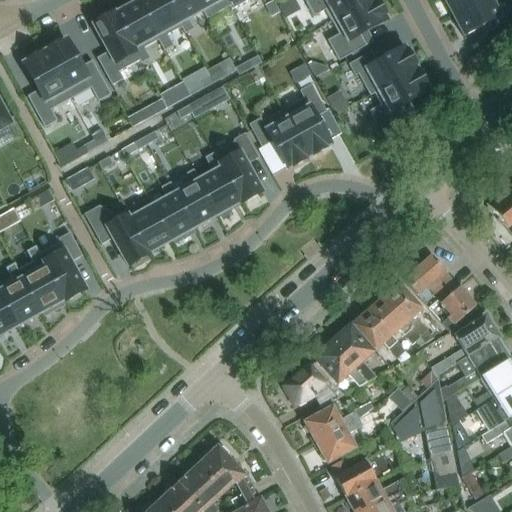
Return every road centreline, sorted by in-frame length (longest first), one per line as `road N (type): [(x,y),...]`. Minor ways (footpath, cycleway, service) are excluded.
road 1 (residential): [(395,216),(377,197),(348,186),(299,195),(220,263),(109,301),(12,383),(0,407)]
road 2 (unclassified): [(217,375),(395,216)]
road 3 (unclassified): [(72,511),(217,375)]
road 4 (residential): [(313,511),(266,431),(217,375)]
road 5 (residential): [(410,0),(484,138)]
road 6 (residential): [(511,287),(426,188)]
